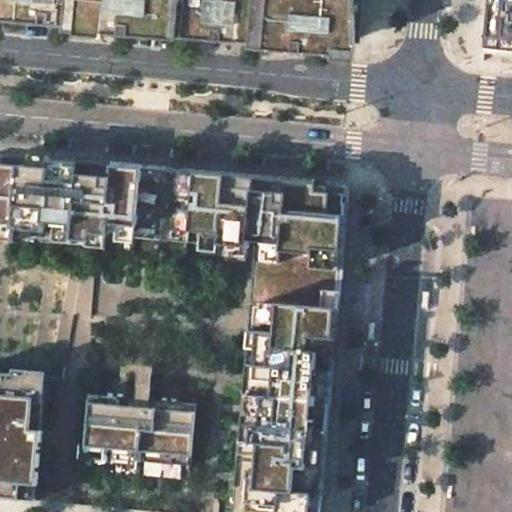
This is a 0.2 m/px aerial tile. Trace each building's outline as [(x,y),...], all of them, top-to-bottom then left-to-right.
[(0,0),(0,5),(361,37),(364,0),(0,0)] [(511,0),(489,0),(485,49),(511,51),(511,0)] [(101,226),(163,231),(168,170),(0,154),(0,243),(91,251),(92,236),(100,236),(101,226)] [(349,187),(168,170),(163,231),(211,234),(210,245),(249,248),(249,242),(258,242),(234,511),(320,511),(324,475),(326,445),(329,410),(333,371),(341,273),(346,220),(349,187)] [(99,251),(100,236),(92,236),(91,251),(99,251)] [(430,292),(423,292),(422,308),(430,309),(430,292)] [(377,323),(369,323),(368,339),(376,339),(377,323)] [(0,373),(0,498),(20,500),(21,491),(37,492),(43,432),(33,431),(35,406),(45,406),(48,371),(17,369),(17,375),(0,373)] [(135,370),(132,398),(156,401),(159,373),(135,370)] [(191,467),(197,404),(156,401),(132,398),(90,395),(85,449),(113,451),(113,459),(191,467)] [(33,431),(43,432),(45,406),(35,406),(33,431)] [(80,456),(113,459),(113,451),(85,449),(81,448),(80,456)] [(21,491),(20,500),(36,501),(37,492),(21,491)]
